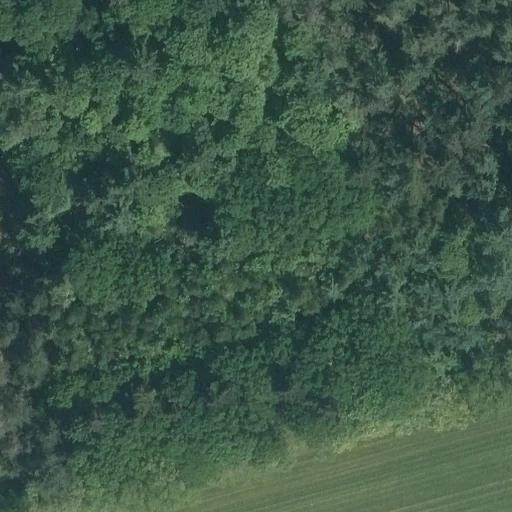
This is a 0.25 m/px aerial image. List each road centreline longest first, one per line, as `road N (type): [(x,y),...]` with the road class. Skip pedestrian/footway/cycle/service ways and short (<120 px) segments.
road 1 (track): [(302,0),(357,210),(463,263),(511,271)]
road 2 (track): [(0,200),(72,497)]
